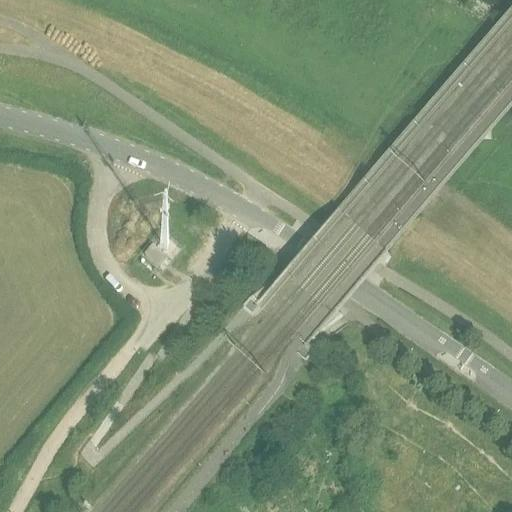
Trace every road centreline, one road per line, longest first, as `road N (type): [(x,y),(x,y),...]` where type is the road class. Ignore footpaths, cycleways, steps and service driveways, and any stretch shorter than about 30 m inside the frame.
road 1 (tertiary): [(511,393),(248,210)]
road 2 (tertiary): [(248,210),(155,165),(0,113)]
road 3 (track): [(154,319),(48,446),(16,511)]
road 4 (unclassified): [(154,319),(248,210)]
